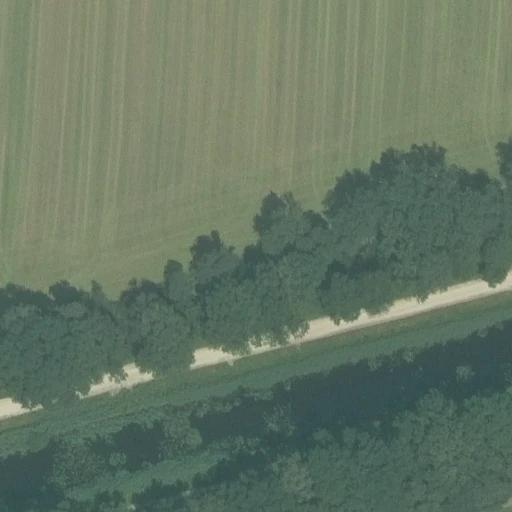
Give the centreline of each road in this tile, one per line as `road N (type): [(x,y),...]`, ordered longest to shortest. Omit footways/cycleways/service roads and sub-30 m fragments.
road 1 (track): [(511,282),(0,412)]
road 2 (unclassified): [(221,511),(511,437)]
